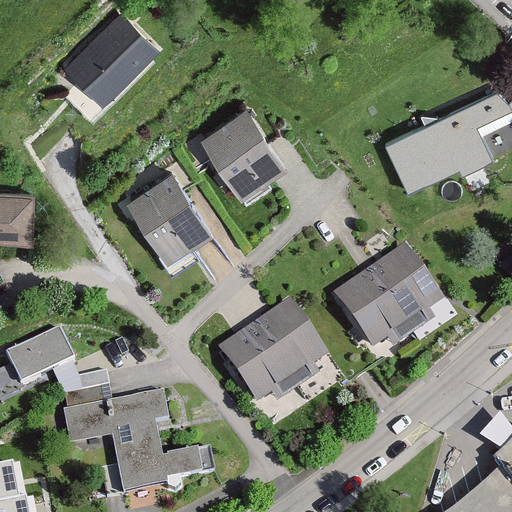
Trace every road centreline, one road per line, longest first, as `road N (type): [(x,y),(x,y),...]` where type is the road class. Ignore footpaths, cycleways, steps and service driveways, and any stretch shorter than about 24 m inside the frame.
road 1 (unclassified): [(511,328),(426,414),(301,508)]
road 2 (residential): [(174,339),(346,174)]
road 3 (residential): [(301,508),(174,339)]
road 4 (residential): [(174,339),(50,173)]
